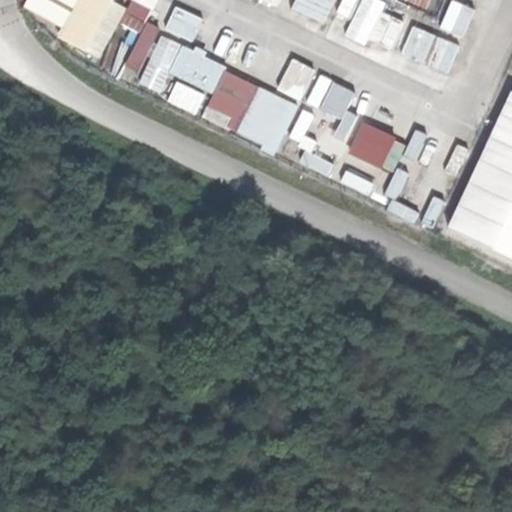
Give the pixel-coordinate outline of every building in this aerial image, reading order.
[(154,37),(158,37),(158,25),(149,21),(158,0),(123,0),(124,5),(112,0),(24,0),(21,9),(56,24),(57,40),(100,59),(116,24),(135,32),(117,74),(164,95),(172,76),(173,103),(198,113),(205,97),(206,121),(278,153),(293,118),(294,137),(305,141),(319,109),(154,37)] [(262,0),(281,8),(284,0),(262,0)] [(296,0),(292,12),(323,22),(330,0),(296,0)] [(379,0),(357,0),(344,37),(366,45),(382,1),(379,0)] [(193,42),(204,19),(175,5),(163,27),(193,42)] [(321,107),(334,80),(291,59),(278,87),(321,107)] [(443,238),(511,262),(511,95),(498,90),(443,238)]
